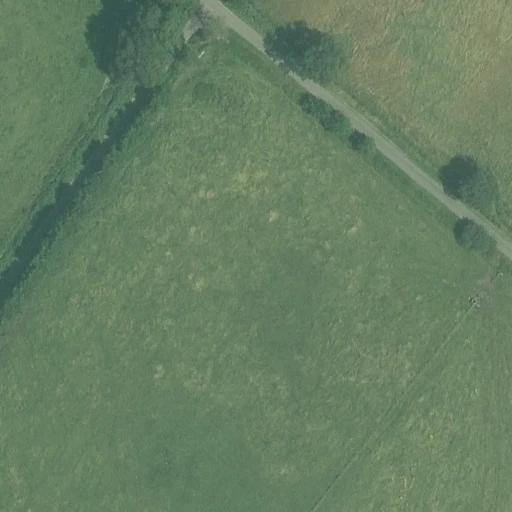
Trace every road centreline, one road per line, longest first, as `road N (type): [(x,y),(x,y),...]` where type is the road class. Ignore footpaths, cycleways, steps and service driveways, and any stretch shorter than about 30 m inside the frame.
road 1 (unclassified): [(204,1),(511,257)]
road 2 (unclassified): [(204,1),(0,297)]
